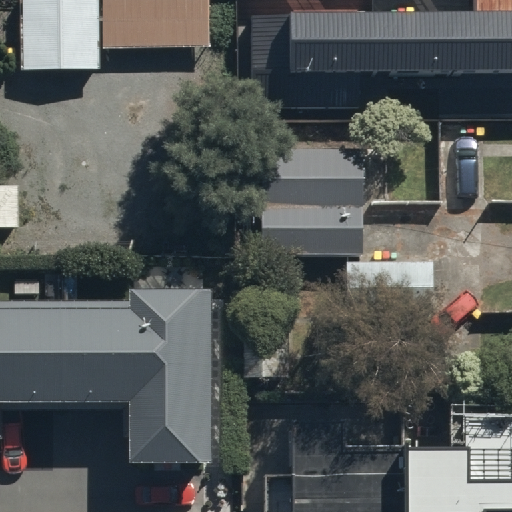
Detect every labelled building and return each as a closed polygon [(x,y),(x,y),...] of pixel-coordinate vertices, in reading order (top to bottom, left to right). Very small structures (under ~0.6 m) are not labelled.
[(209,0),(21,0),(21,70),(100,70),(100,42),(209,43),(209,0)] [(355,78),(511,76),(511,15),(255,17),(255,106),(356,105),(355,78)] [(260,253),(357,252),(357,144),(306,145),(306,159),(260,159),(260,253)] [(0,225),(17,226),(17,183),(0,182),(0,225)] [(432,257),(342,258),(343,315),(433,314),(432,257)] [(131,311),(0,311),(0,408),(124,408),(124,471),(206,471),(205,296),(131,297),(131,311)] [(286,310),(241,310),(241,376),(287,376),(286,310)] [(284,428),(286,478),(258,479),(258,511),(511,511),(511,452),(508,453),(507,427),(457,429),(458,446),(391,448),(392,455),(336,457),(335,426),(284,428)]
